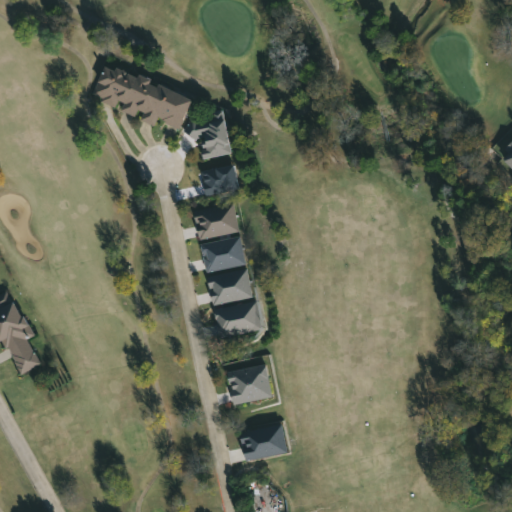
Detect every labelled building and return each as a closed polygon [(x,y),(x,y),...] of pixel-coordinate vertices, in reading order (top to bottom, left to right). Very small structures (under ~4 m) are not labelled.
[(106,63),(192,96),(180,127),(157,118),(155,122),(92,98),(106,63)] [(232,153),(224,112),(185,119),(189,138),(201,136),(205,158),(232,153)] [(511,140),(503,150),(507,154),(502,159),(511,168),(511,140)] [(206,196),(240,188),(234,163),(200,171),(206,196)] [(193,211),(199,239),(239,231),(233,203),(193,211)] [(246,264),(240,236),(200,244),(206,272),(246,264)] [(212,305),(253,297),(247,269),(207,277),(212,305)] [(32,335),(29,337),(40,364),(20,373),(5,337),(0,339),(0,294),(12,289),(32,335)] [(215,309),(219,337),(262,329),(257,302),(215,309)] [(233,404),(273,397),(266,364),(227,372),(233,404)] [(246,462),(288,452),(282,423),(239,433),(246,462)] [(257,509),(257,487),(270,487),(270,509),(257,509)]
